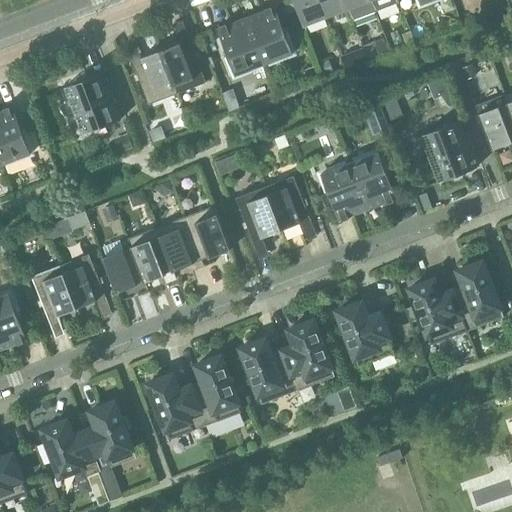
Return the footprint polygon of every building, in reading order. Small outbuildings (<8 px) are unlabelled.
[(327,17),(320,0),(293,0),(303,26),(327,17)] [(345,0),(320,0),(327,17),(349,9),(345,0)] [(376,12),(372,0),(371,0),(345,0),(349,9),(354,21),(376,12)] [(398,0),(371,0),(372,0),(376,12),(399,3),(398,0)] [(487,0),(493,14),(506,8),(502,0),(487,0)] [(287,14),(296,11),(293,1),(283,5),(287,14)] [(275,7),(246,18),(264,64),(293,53),(275,7)] [(264,64),(246,18),(218,29),(235,75),(264,64)] [(414,42),(410,31),(402,34),(406,45),(414,42)] [(371,43),(376,56),(388,51),(383,38),(371,43)] [(206,82),(190,39),(161,50),(177,93),(206,82)] [(341,55),(346,67),(368,59),(364,47),(341,55)] [(177,93),(161,50),(132,61),(149,104),(177,93)] [(322,75),(333,71),(329,61),(318,65),(322,75)] [(461,69),(465,79),(476,75),(472,65),(461,69)] [(82,134),(91,131),(121,119),(103,72),(73,84),(65,87),(82,134)] [(511,141),(511,113),(505,94),(476,105),(493,149),(511,141)] [(395,95),(380,102),(387,122),(403,116),(395,95)] [(386,122),(387,122),(380,102),(378,102),(378,99),(362,106),(373,136),(389,130),(386,122)] [(13,107),(0,112),(0,157),(2,164),(31,153),(13,107)] [(24,112),(30,128),(39,124),(33,109),(24,112)] [(459,121),(429,132),(420,136),(438,182),(447,179),(477,167),(459,121)] [(150,131),(154,142),(165,138),(161,127),(150,131)] [(275,139),(279,149),(289,145),(285,135),(275,139)] [(119,152),(132,147),(128,138),(116,143),(119,152)] [(379,152),(350,163),(368,209),(397,198),(379,152)] [(229,172),(224,159),(215,162),(220,175),(229,172)] [(368,209),(350,163),(321,174),(339,220),(368,209)] [(238,168),(217,178),(223,191),(245,180),(238,168)] [(294,176),(265,187),(281,230),(310,219),(294,176)] [(167,193),(173,191),(169,182),(161,185),(163,191),(167,193)] [(253,240),(281,230),(265,187),(236,198),(253,240)] [(145,202),(141,191),(130,195),(133,202),(138,205),(145,202)] [(432,208),(426,193),(416,197),(422,212),(432,208)] [(107,220),(118,216),(113,205),(103,209),(107,220)] [(214,206),(185,217),(202,260),(231,249),(214,206)] [(85,211),(67,218),(73,232),(91,225),(85,211)] [(174,271),(202,260),(185,217),(157,227),(174,271)] [(146,282),(174,271),(157,227),(128,239),(131,246),(132,246),(146,282)] [(117,293),(146,282),(132,246),(131,246),(103,257),(117,293)] [(89,254),(60,265),(77,308),(106,297),(89,254)] [(452,291),(467,331),(504,317),(482,261),(458,271),(464,286),(452,291)] [(60,265),(32,276),(48,319),(77,308),(60,265)] [(410,289),(411,293),(431,345),(467,331),(452,291),(440,295),(434,279),(410,289)] [(9,293),(0,296),(0,349),(27,340),(9,293)] [(368,318),(362,302),(337,311),(340,319),(359,367),(396,353),(380,313),(368,318)] [(415,305),(406,309),(411,322),(420,318),(415,305)] [(283,350),(298,390),(335,376),(313,320),(289,330),(295,346),(289,348),(283,350)] [(298,390),(283,350),(271,354),(265,339),(241,348),(262,404),(298,390)] [(190,385),(206,426),(242,412),(221,356),(196,365),(202,381),(190,385)] [(169,439),(206,426),(190,385),(179,390),(173,374),(148,384),(169,439)] [(349,388),(337,392),(345,411),(356,407),(349,388)] [(85,431),(100,471),(101,471),(98,463),(95,456),(106,451),(112,467),(136,458),(115,402),(90,411),(96,427),(85,431)] [(73,436),(67,420),(42,429),(60,476),(84,467),(87,476),(99,472),(100,471),(85,431),(73,436)] [(0,504),(28,494),(13,453),(0,458),(0,457),(0,504)] [(110,501),(99,472),(87,476),(98,506),(110,501)]
